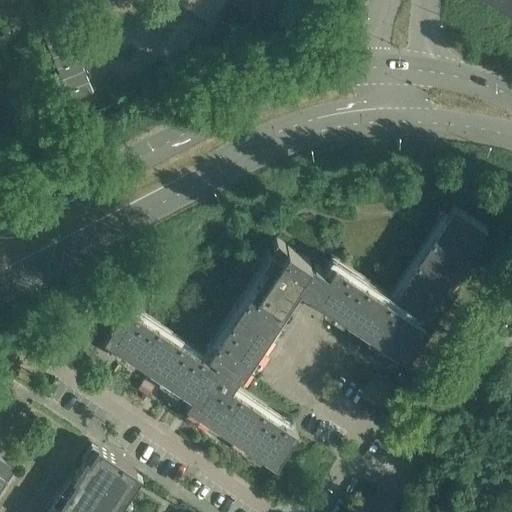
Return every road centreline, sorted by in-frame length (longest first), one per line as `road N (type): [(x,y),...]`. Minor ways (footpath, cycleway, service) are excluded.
road 1 (secondary): [(373,70),(282,87),(0,222)]
road 2 (secondary): [(0,288),(237,163),(301,138)]
road 3 (residential): [(320,511),(370,435),(299,389),(290,367),(309,334)]
